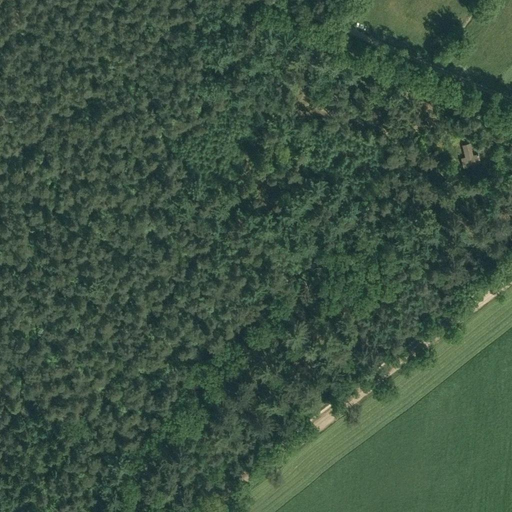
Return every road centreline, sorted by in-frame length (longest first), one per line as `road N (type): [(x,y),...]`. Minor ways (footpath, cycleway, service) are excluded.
road 1 (track): [(352,32),(88,419),(75,423),(0,382)]
road 2 (track): [(205,511),(511,276)]
road 3 (track): [(511,100),(333,24)]
